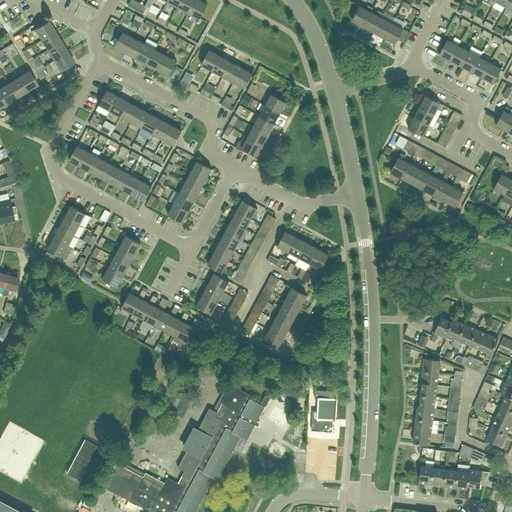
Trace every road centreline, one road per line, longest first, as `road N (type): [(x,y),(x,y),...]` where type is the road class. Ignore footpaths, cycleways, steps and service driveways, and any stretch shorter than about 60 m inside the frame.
road 1 (unclassified): [(365,499),(371,313),(357,194)]
road 2 (residential): [(189,249),(57,177),(51,147),(97,62)]
road 3 (residential): [(234,169),(208,152),(212,123),(97,62)]
road 4 (residential): [(410,66),(472,97),(474,134),(511,155)]
road 5 (residential): [(231,333),(290,200)]
